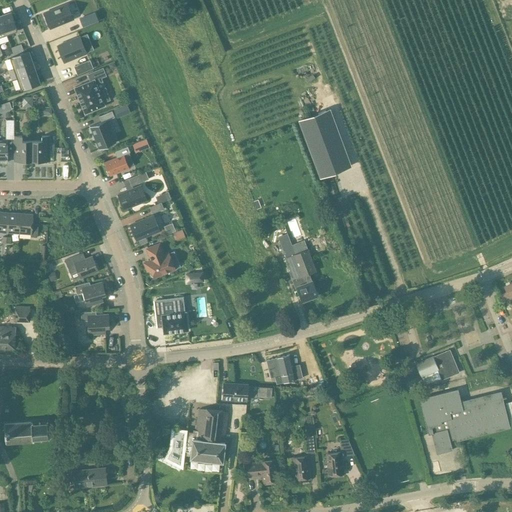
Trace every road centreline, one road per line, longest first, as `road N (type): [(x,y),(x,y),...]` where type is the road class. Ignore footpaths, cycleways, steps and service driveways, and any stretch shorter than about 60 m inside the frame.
road 1 (tertiary): [(138,361),(251,347),(481,278)]
road 2 (residential): [(16,0),(88,175),(85,189)]
road 3 (unclassified): [(323,511),(511,485)]
road 4 (residential): [(138,361),(125,277),(92,197)]
road 5 (tertiary): [(141,511),(146,450),(138,361)]
road 6 (tertiary): [(138,361),(0,358)]
